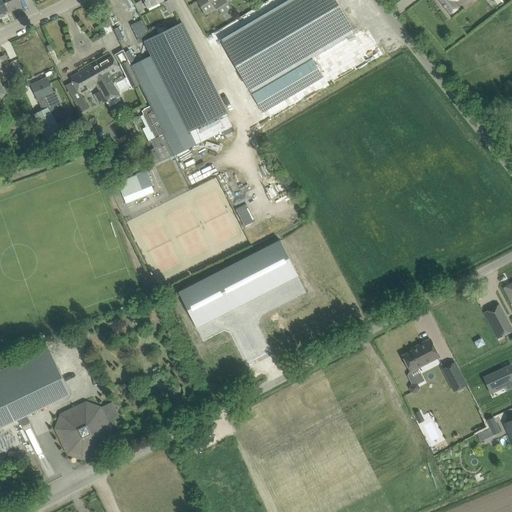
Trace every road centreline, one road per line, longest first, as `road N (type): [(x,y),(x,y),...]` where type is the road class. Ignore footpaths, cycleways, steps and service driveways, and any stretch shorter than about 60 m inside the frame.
road 1 (unclassified): [(28,511),(511,253)]
road 2 (unclassified): [(511,164),(376,0)]
